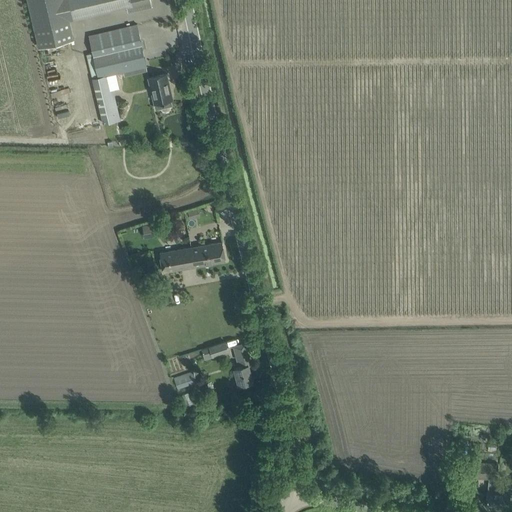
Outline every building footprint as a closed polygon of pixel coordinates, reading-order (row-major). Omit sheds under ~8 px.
[(28,0),(35,28),(127,6),(128,11),(152,5),(151,0),(28,0)] [(110,74),(137,68),(147,65),(137,24),(89,35),(93,53),(86,55),(93,78),(103,123),(120,119),(110,74)] [(155,103),(165,101),(173,99),(167,73),(149,77),(155,103)] [(190,218),(200,216),(198,208),(188,211),(190,218)] [(145,237),(168,234),(166,221),(143,224),(145,237)] [(191,247),(194,266),(226,261),(222,241),(191,247)] [(163,271),(194,266),(191,247),(160,252),(163,271)] [(210,351),(212,356),(228,351),(225,341),(202,349),(203,353),(210,351)] [(239,385),(243,383),(252,381),(248,365),(250,365),(245,343),(233,346),(237,362),(241,361),(243,368),(235,370),(239,385)] [(194,370),(173,377),(177,388),(198,382),(194,370)] [(495,483),(495,479),(497,479),(498,463),(497,462),(498,453),(493,453),(493,459),(469,457),(469,461),(468,461),(466,477),(489,478),(488,492),(486,505),(508,506),(509,493),(503,493),(503,484),(495,483)]
